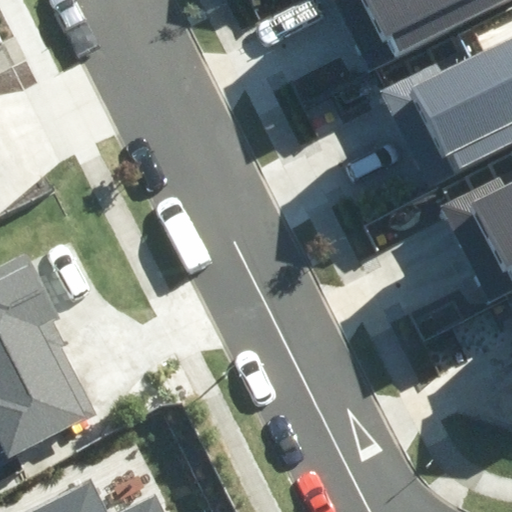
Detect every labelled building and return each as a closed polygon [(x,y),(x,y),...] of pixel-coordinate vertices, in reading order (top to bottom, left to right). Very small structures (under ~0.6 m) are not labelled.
[(333,0),(369,68),(503,0),(333,0)] [(430,183),(511,142),(511,34),(443,70),(439,60),(382,89),(430,183)] [(440,208),(487,303),(511,290),(511,184),(510,185),(506,176),(440,208)] [(0,463),(100,415),(53,319),(59,317),(28,254),(0,268),(0,463)] [(161,511),(152,494),(116,511),(110,511),(93,478),(28,511),(161,511)]
